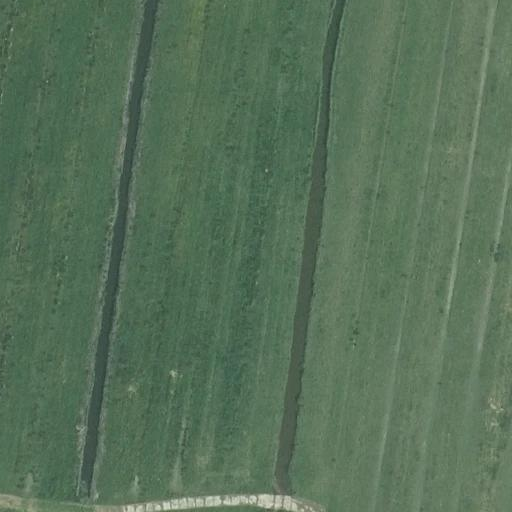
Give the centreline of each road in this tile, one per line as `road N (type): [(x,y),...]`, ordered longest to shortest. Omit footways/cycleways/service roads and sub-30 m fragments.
road 1 (track): [(313,511),(213,503),(104,511)]
road 2 (track): [(63,357),(40,507),(0,505)]
